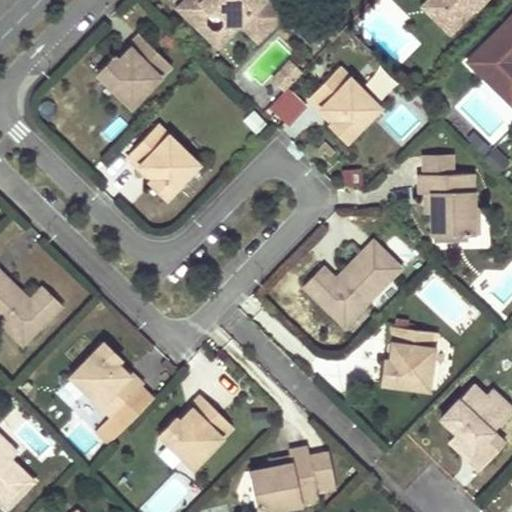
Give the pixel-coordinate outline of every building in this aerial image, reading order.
[(193,0),(185,0),(177,9),(181,13),(193,0)] [(239,24),(257,41),(280,16),(263,0),(193,0),(181,13),(194,26),(204,27),(204,20),(209,14),(217,13),(224,19),(223,26),(238,25),(239,24)] [(441,0),(424,0),(412,12),(443,41),(455,29),(434,8),(441,0)] [(441,0),(434,8),(455,29),(482,0),(441,0)] [(511,12),(485,41),(495,51),(482,64),(508,89),(511,84),(511,12)] [(204,27),(194,26),(217,47),(238,25),(223,26),(217,32),(210,32),(204,27)] [(168,67),(139,38),(115,63),(99,79),(128,108),(168,67)] [(495,51),(485,41),(467,60),(511,103),(511,84),(508,89),(482,64),(495,51)] [(375,87),(390,69),(374,56),(359,74),(375,87)] [(99,79),(115,63),(110,58),(94,74),(99,79)] [(287,86),(300,73),(290,62),(276,75),(287,86)] [(335,68),(306,97),(330,121),(346,138),(375,109),(335,68)] [(290,84),(262,106),(277,126),(305,104),(290,84)] [(341,142),(346,138),(330,121),(325,126),(341,142)] [(197,163),(157,123),(128,151),(152,175),(169,192),(197,163)] [(330,170),(341,153),(322,141),(311,158),(330,170)] [(426,175),(454,175),(454,157),(425,157),(426,175)] [(362,183),(361,167),(341,167),(342,184),(362,183)] [(169,192),(152,175),(147,180),(164,197),(169,192)] [(479,236),(479,211),(475,207),(475,175),(454,175),(426,175),(420,175),(420,193),(432,193),(433,236),(479,236)] [(336,278),(322,265),(304,284),(345,323),(400,265),(373,239),(361,252),(366,256),(340,282),(336,278)] [(366,256),(361,252),(336,278),(340,282),(366,256)] [(0,321),(25,346),(64,305),(45,287),(32,300),(28,305),(1,280),(5,275),(0,270),(0,321)] [(5,275),(1,280),(28,305),(32,300),(5,275)] [(434,331),(394,329),(392,363),(391,386),(432,388),(434,331)] [(102,346),(118,361),(123,356),(106,341),(102,346)] [(116,414),(143,384),(118,361),(102,346),(74,376),(116,414)] [(391,386),(392,363),(385,362),(384,385),(391,386)] [(511,406),(511,405),(494,389),(487,396),(475,385),(444,418),(458,432),(473,446),(465,455),(480,470),(505,444),(490,430),(511,406)] [(232,416),(202,388),(179,413),(163,430),(193,458),(232,416)] [(163,430),(179,413),(174,408),(158,425),(163,430)] [(252,409),(250,425),(267,427),(269,411),(252,409)] [(473,446),(458,432),(450,440),(465,455),(473,446)] [(14,452),(0,437),(0,499),(9,508),(32,484),(6,459),(14,452)] [(263,511),(265,511),(288,507),(291,501),(322,494),(320,486),(318,475),(312,450),(310,441),(292,445),(293,451),(295,457),(275,462),(253,467),(263,511)] [(312,450),(318,475),(320,486),(337,482),(329,446),(312,450)] [(295,457),(293,451),(274,455),(275,462),(295,457)]
